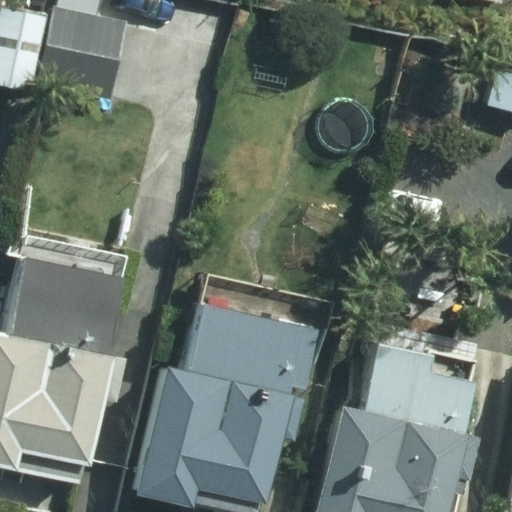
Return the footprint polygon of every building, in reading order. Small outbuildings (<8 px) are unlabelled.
[(120,21),(46,4),(32,84),(107,99),(120,21)] [(38,15),(0,6),(0,86),(24,91),(38,15)] [(511,115),(511,76),(491,70),(480,107),(511,115)] [(0,469),(71,484),(121,257),(19,236),(0,322),(0,469)] [(179,372),(157,368),(129,494),(185,507),(185,501),(231,511),(247,511),(251,504),(255,506),(271,436),(284,439),(298,378),(306,379),(325,300),(201,272),(179,372)] [(352,413),(331,408),(305,511),(440,511),(459,435),(452,434),(463,382),(420,371),(423,355),(369,342),(352,413)] [(511,511),(511,466),(501,511),(511,511)] [(295,511),(303,478),(267,469),(256,511),(295,511)]
